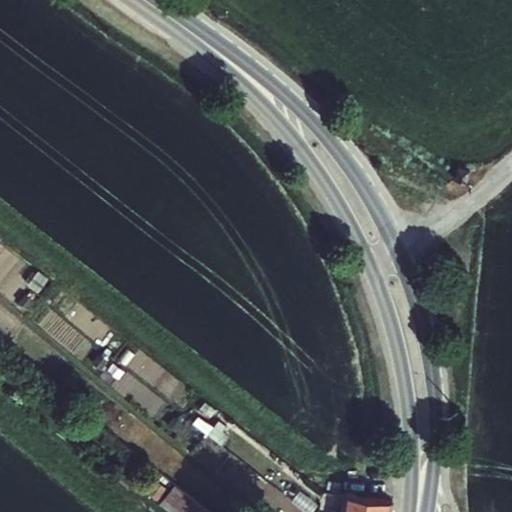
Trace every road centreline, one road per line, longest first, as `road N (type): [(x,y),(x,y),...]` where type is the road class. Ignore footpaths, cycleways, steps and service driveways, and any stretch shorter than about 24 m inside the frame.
road 1 (secondary): [(380,250),(300,126),(237,66),(145,0)]
road 2 (secondary): [(416,511),(420,389),(380,250)]
road 3 (unclassified): [(380,250),(442,222),(511,166)]
